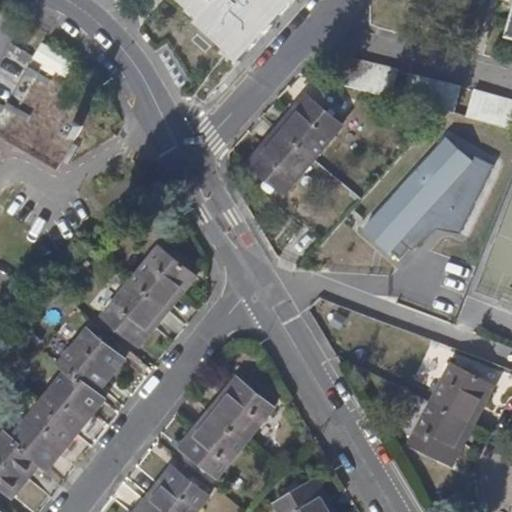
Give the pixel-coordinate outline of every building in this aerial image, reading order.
[(222,0),(217,6),(234,21),(254,0),(222,0)] [(184,44),(190,33),(178,27),(172,40),(184,44)] [(0,53),(0,105),(19,112),(31,75),(30,75),(35,60),(1,49),(0,53)] [(340,85),(392,99),(399,71),(349,57),(340,85)] [(413,74),(405,99),(453,112),(461,87),(413,74)] [(511,100),(477,91),(469,115),(511,126),(511,100)] [(306,99),(295,113),(301,118),(284,138),(268,158),(262,154),(252,166),(288,195),(343,127),(306,99)] [(278,133),(284,138),(301,118),(295,113),(278,133)] [(391,253),(481,158),(451,129),(361,224),(391,253)] [(278,133),(262,154),(268,158),(284,138),(278,133)] [(111,319),(146,347),(157,334),(152,329),(169,310),(185,291),(190,295),(202,281),(167,252),(111,319)] [(441,259),(429,306),(458,314),(470,266),(441,259)] [(169,310),(173,314),(190,295),(185,291),(169,310)] [(152,329),(157,334),(173,314),(169,310),(152,329)] [(0,447),(0,484),(18,499),(31,484),(25,479),(43,459),(48,463),(76,429),(103,397),(97,391),(113,373),(119,377),(131,362),(95,332),(66,366),(73,373),(18,439),(12,433),(0,447)] [(458,468),(465,452),(457,448),(469,425),(481,401),(490,405),(497,390),(455,369),(415,446),(458,468)] [(97,391),(103,397),(119,377),(113,373),(97,391)] [(197,432),(185,447),(222,477),(279,408),(241,378),(229,392),(235,397),(219,416),(202,437),(197,432)] [(229,392),(213,412),(219,416),(235,397),(229,392)] [(76,429),(84,436),(111,402),(103,397),(76,429)] [(469,425),(477,429),(490,405),(481,401),(469,425)] [(213,412),(197,432),(202,437),(219,416),(213,412)] [(457,448),(465,452),(477,429),(469,425),(457,448)] [(76,429),(48,463),(56,470),(84,436),(76,429)] [(25,479),(31,484),(48,463),(43,459),(25,479)] [(203,511),(215,498),(178,468),(167,482),(173,488),(157,507),(151,502),(142,511),(203,511)] [(167,482),(151,502),(157,507),(173,488),(167,482)] [(331,511),(325,502),(332,498),(323,482),(282,506),(285,511),(331,511)] [(331,511),(340,511),(332,498),(325,502),(331,511)]
